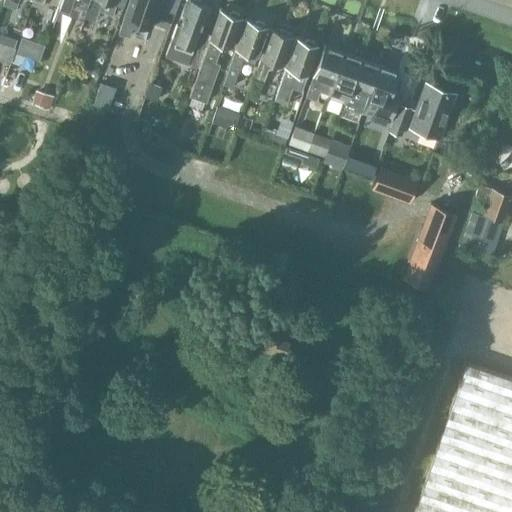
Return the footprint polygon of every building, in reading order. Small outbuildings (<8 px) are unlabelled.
[(3,0),(2,4),(15,9),(18,0),(3,0)] [(61,0),(59,8),(68,12),(72,0),(61,0)] [(91,0),(85,17),(95,21),(99,10),(112,15),(116,6),(123,8),(125,0),(91,0)] [(130,0),(120,32),(131,36),(135,23),(152,29),(161,0),(130,0)] [(207,10),(209,5),(201,3),(200,0),(189,0),(188,3),(180,25),(176,24),(169,43),(192,52),(188,62),(198,66),(210,34),(200,30),(207,10)] [(232,46),(242,18),(240,17),(239,14),(232,12),(229,13),(220,10),(211,38),(232,46)] [(97,32),(110,35),(115,20),(102,16),(97,32)] [(0,19),(0,40),(14,45),(21,26),(0,19)] [(244,23),(228,68),(223,84),(232,87),(242,59),(254,63),(257,55),(265,31),(267,27),(265,26),(264,23),(257,21),(254,23),(246,19),(244,23)] [(282,63),(292,36),(290,36),(291,33),(280,29),(279,32),(271,29),(253,78),(263,82),(268,68),(270,69),(273,60),(282,63)] [(21,37),(16,51),(39,59),(44,46),(21,37)] [(307,73),(317,46),(315,45),(314,42),(308,39),(305,41),(296,38),(278,87),(288,91),(296,70),(307,73)] [(0,58),(10,63),(15,47),(14,47),(0,41),(0,58)] [(319,90),(328,93),(343,52),(324,45),(306,95),(316,99),(319,90)] [(46,59),(66,67),(70,55),(50,47),(46,59)] [(81,58),(76,70),(96,77),(105,54),(98,51),(93,62),(81,58)] [(328,93),(327,96),(345,103),(361,58),(343,52),(328,93)] [(379,65),(361,58),(345,103),(343,106),(361,113),(364,105),(368,94),(379,65)] [(397,71),(379,65),(368,94),(364,105),(374,108),(378,98),(386,101),(382,112),(394,116),(407,79),(396,75),(397,71)] [(116,87),(100,82),(94,99),(93,104),(100,106),(108,109),(116,87)] [(454,96),(455,93),(425,82),(424,85),(409,125),(440,136),(454,96)] [(390,129),(401,134),(411,107),(399,102),(390,129)] [(208,131),(201,153),(224,161),(231,139),(216,134),(222,119),(214,116),(208,131)] [(288,144),(307,151),(312,137),(314,132),(295,125),(288,144)] [(261,137),(284,145),(287,137),(279,135),(281,131),(265,126),(261,137)] [(312,137),(307,151),(325,158),(330,143),(312,137)] [(324,160),(342,166),(350,145),(332,139),(330,143),(325,158),(324,160)] [(346,167),(361,173),(365,161),(350,155),(346,167)] [(361,173),(372,177),(376,165),(365,161),(361,173)] [(372,189),(409,202),(418,179),(381,166),(372,189)] [(503,223),(511,195),(478,184),(474,196),(487,200),(482,216),(503,223)] [(409,273),(431,281),(440,256),(456,210),(435,202),(418,248),(409,273)] [(267,320),(258,350),(286,358),(291,340),(277,336),(281,324),(267,320)] [(511,511),(511,375),(465,359),(412,511),(511,511)]
